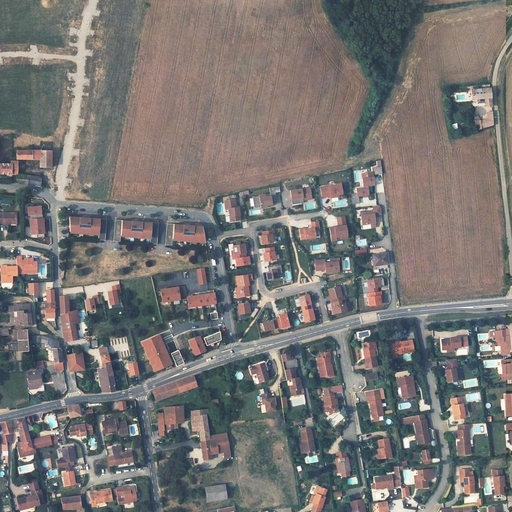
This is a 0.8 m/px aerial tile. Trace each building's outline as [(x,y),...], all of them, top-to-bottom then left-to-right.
[(473,89),(471,89),(472,99),(484,98),(484,102),(486,106),(492,106),(490,88),(478,89),(478,87),(473,87),(473,89)] [(51,150),(17,150),(17,158),(40,159),(40,166),(51,166),(51,150)] [(362,178),(363,186),(372,185),(374,185),(373,174),(382,173),(380,159),(377,160),(377,166),(371,167),(372,171),(367,172),(368,177),(362,178)] [(12,161),(10,161),(10,164),(1,163),(1,173),(17,173),(17,174),(17,161),(12,161)] [(17,174),(17,173),(17,180),(19,184),(21,184),(28,185),(29,175),(17,174)] [(41,177),(29,175),(28,185),(39,186),(41,177)] [(377,192),(384,192),(383,175),(376,176),(376,182),(377,192)] [(340,184),(320,187),(322,197),(327,196),(330,196),(330,198),(338,196),(338,195),(337,191),(342,191),(340,184)] [(372,191),(372,185),(363,186),(356,187),(357,193),(351,193),(352,204),(359,203),(358,195),(368,194),(368,192),(372,191)] [(310,188),(290,191),(292,205),(302,203),(301,200),(303,200),(312,199),(310,188)] [(259,195),(259,196),(252,197),(254,207),(260,206),(261,208),(266,207),(266,205),(268,205),(269,206),(272,206),(271,203),(276,203),(275,193),(270,194),(270,196),(264,197),(264,195),(259,195)] [(236,207),(234,199),(224,201),(225,209),(228,209),(230,222),(240,220),(239,215),(238,215),(238,212),(239,211),(238,207),(236,207)] [(382,214),(381,207),(378,204),(373,205),(373,210),(360,212),(362,224),(371,223),(371,227),(376,226),(374,215),(382,214)] [(42,214),(42,210),(41,210),(41,206),(27,207),(28,215),(29,215),(42,214)] [(16,213),(0,213),(0,222),(4,223),(4,224),(9,224),(9,222),(16,221),(16,213)] [(44,225),(43,218),(42,214),(29,215),(30,226),(44,225)] [(344,215),(337,216),(338,225),(330,226),(332,240),(337,239),(336,236),(341,235),(345,234),(344,229),(347,228),(344,215)] [(80,217),(69,216),(70,231),(73,231),(74,229),(78,229),(78,232),(89,232),(89,230),(94,230),(94,233),(99,233),(98,239),(106,240),(107,218),(90,217),(90,223),(79,222),(80,217)] [(132,220),(115,219),(114,241),(120,241),(121,235),(126,235),(126,233),(130,233),(130,235),(141,236),(141,233),(146,234),(146,236),(151,237),(150,243),(158,243),(159,222),(142,221),(142,226),(131,226),(132,220)] [(319,229),(318,220),(311,221),(312,227),(304,228),(304,227),(299,227),(301,238),(315,236),(314,230),(319,229)] [(184,223),(167,222),(166,244),(173,244),(173,238),(178,238),(178,236),(183,236),(182,239),(193,239),(194,237),(198,237),(198,240),(205,240),(202,224),(194,224),(194,229),(184,229),(184,223)] [(44,233),(44,225),(30,226),(31,234),(37,234),(37,238),(44,237),(44,233)] [(273,229),(262,231),(263,235),(260,235),(261,243),(273,241),(271,233),(274,233),(273,229)] [(358,248),(368,246),(367,239),(356,240),(358,248)] [(246,242),(232,245),(233,250),(231,250),(232,254),(245,252),(244,247),(247,247),(246,242)] [(322,244),(312,245),(313,252),(308,252),(308,254),(323,253),(322,244)] [(273,246),(265,248),(265,252),(263,252),(264,260),(275,259),(273,251),(274,251),(273,246)] [(245,252),(232,254),(232,258),(235,258),(236,265),(249,263),(248,256),(246,256),(245,252)] [(386,253),(372,254),(374,265),(388,264),(386,253)] [(24,262),(21,262),(21,260),(21,256),(16,256),(17,266),(17,273),(26,272),(26,269),(35,269),(35,263),(32,263),(32,258),(24,258),(24,260),(24,262)] [(324,259),(314,260),(315,270),(323,270),(323,268),(325,268),(325,272),(334,271),(334,267),(338,267),(338,261),(339,261),(338,258),(331,258),(331,262),(324,262),(324,259)] [(280,264),(269,266),(270,269),(268,271),(266,271),(267,279),(277,278),(276,273),(282,272),(280,264)] [(7,268),(1,269),(1,280),(12,280),(12,275),(17,275),(17,273),(17,266),(7,266),(7,268)] [(206,282),(203,267),(196,268),(199,283),(206,282)] [(251,274),(238,276),(238,282),(237,283),(237,287),(248,285),(248,280),(249,280),(252,279),(251,274)] [(377,286),(384,285),(383,277),(367,279),(368,287),(370,287),(371,292),(378,291),(377,286)] [(108,291),(111,304),(119,303),(118,293),(122,293),(120,283),(112,285),(112,289),(108,291)] [(248,285),(237,287),(234,287),(236,297),(249,295),(249,292),(248,292),(248,290),(250,290),(249,285),(248,285)] [(341,285),(328,289),(329,294),(330,294),(331,298),(330,298),(331,302),(341,300),(342,300),(340,292),(342,292),(341,285)] [(180,298),(177,286),(160,289),(162,301),(180,298)] [(381,299),(380,295),(382,294),(381,290),(378,291),(371,292),(369,292),(369,296),(368,296),(369,305),(381,303),(381,299)] [(215,302),(213,292),(186,296),(188,306),(215,302)] [(68,295),(59,296),(59,300),(60,311),(60,312),(60,314),(69,312),(68,295)] [(309,295),(299,297),(302,310),(312,308),(311,303),(310,303),(309,300),(310,300),(309,295)] [(53,297),(46,297),(46,301),(45,301),(45,317),(47,318),(54,317),(54,308),(55,302),(53,302),(53,297)] [(341,300),(331,302),(332,306),(334,306),(335,312),(346,310),(345,303),(342,304),(341,300)] [(248,302),(238,303),(240,313),(249,312),(248,302)] [(19,304),(14,304),(14,306),(14,311),(15,318),(12,318),(13,324),(23,324),(31,324),(30,313),(30,310),(29,303),(19,304)] [(258,309),(255,307),(250,316),(253,318),(258,309)] [(312,308),(302,310),(305,321),(315,318),(314,315),(313,315),(313,313),(312,308)] [(69,312),(60,314),(62,324),(64,338),(64,341),(76,339),(77,339),(74,323),(73,318),(79,317),(77,310),(69,312)] [(286,313),(279,315),(280,318),(276,319),(278,328),(289,325),(286,313)] [(276,319),(272,320),(272,321),(262,323),(264,331),(278,328),(276,319)] [(26,329),(18,329),(18,341),(10,341),(10,348),(10,351),(24,351),(28,350),(27,341),(26,329)] [(207,345),(223,339),(221,330),(204,337),(207,345)] [(500,332),(494,332),(495,343),(497,343),(499,342),(500,347),(500,352),(501,352),(509,351),(510,351),(508,330),(500,331),(500,332)] [(174,362),(161,333),(142,341),(155,371),(174,362)] [(32,340),(27,341),(28,350),(32,350),(34,362),(40,361),(38,351),(37,351),(35,342),(35,335),(32,335),(32,340)] [(208,350),(201,335),(189,340),(195,355),(208,350)] [(58,341),(49,338),(47,343),(48,348),(52,348),(59,347),(58,344),(58,341)] [(447,340),(441,341),(442,351),(446,351),(451,350),(451,349),(453,349),(460,348),(459,338),(450,339),(450,340),(450,342),(447,342),(447,340)] [(396,343),(389,344),(391,354),(396,353),(396,354),(414,351),(412,340),(400,342),(396,343)] [(365,348),(367,359),(365,359),(367,368),(376,366),(373,347),(372,341),(363,343),(363,348),(365,348)] [(59,347),(52,348),(53,353),(54,362),(62,361),(61,350),(59,347)] [(106,347),(98,348),(100,355),(108,354),(106,347)] [(186,362),(183,357),(180,349),(172,352),(176,362),(175,363),(176,366),(186,362)] [(81,352),(66,355),(69,371),(73,370),(82,369),(84,369),(81,352)] [(331,367),(330,359),(331,359),(330,353),(321,355),(322,359),(318,360),(321,374),(323,373),(324,378),(328,377),(330,378),(334,377),(333,369),(331,370),(331,367)] [(108,354),(100,355),(101,360),(101,362),(102,367),(105,366),(107,375),(112,375),(108,354)] [(62,361),(54,362),(55,371),(63,369),(62,361)] [(511,363),(511,361),(501,362),(502,376),(501,376),(502,382),(511,381),(511,375),(511,369),(511,365),(511,363)] [(265,364),(251,368),(253,375),(258,374),(261,383),(270,380),(265,364)] [(456,364),(446,366),(447,371),(444,371),(447,384),(457,382),(455,374),(455,370),(457,369),(456,364)] [(102,367),(97,368),(102,393),(108,392),(113,391),(115,391),(112,375),(107,375),(105,366),(102,367)] [(34,370),(27,371),(29,386),(37,385),(40,384),(39,373),(41,373),(40,368),(35,368),(35,370),(34,370)] [(291,381),(292,387),(290,387),(291,392),(292,391),(293,396),(301,394),(300,390),(299,386),(301,385),(299,378),(297,378),(295,369),(285,371),(288,382),(291,381)] [(193,375),(176,381),(180,392),(196,386),(193,376),(193,375)] [(412,375),(397,378),(398,386),(402,385),(404,397),(415,395),(412,375)] [(176,381),(152,390),(153,392),(156,400),(180,392),(176,381)] [(367,392),(367,397),(368,402),(370,402),(372,417),(383,415),(380,399),(379,394),(378,389),(367,392)] [(324,397),(320,398),(322,407),(323,407),(327,406),(328,409),(329,411),(331,415),(339,411),(336,405),(338,405),(337,399),(336,400),(334,392),(325,394),(326,397),(324,397)] [(272,399),(272,394),(263,395),(263,400),(266,400),(266,403),(267,411),(276,410),(274,398),(272,399)] [(461,398),(450,400),(454,421),(465,419),(463,412),(463,407),(461,398)] [(127,409),(126,400),(118,401),(119,410),(127,409)] [(78,404),(67,407),(69,417),(80,414),(79,411),(78,408),(78,404)] [(182,406),(165,407),(165,413),(176,412),(176,417),(183,417),(182,406)] [(166,427),(174,427),(174,422),(173,417),(176,417),(176,412),(165,413),(165,419),(166,423),(166,427)] [(206,413),(191,416),(191,421),(206,419),(206,413)] [(414,421),(415,427),(419,427),(417,420),(419,420),(418,415),(403,418),(404,423),(414,421)] [(28,417),(16,420),(20,434),(28,431),(25,423),(29,422),(28,417)] [(117,419),(102,421),(103,432),(109,431),(119,429),(120,434),(127,433),(125,421),(118,422),(117,419)] [(227,438),(209,440),(208,436),(206,419),(191,421),(192,428),(199,427),(202,450),(203,454),(204,459),(212,458),(211,453),(218,452),(217,446),(222,445),(223,451),(224,458),(231,457),(229,449),(227,439),(227,438)] [(430,442),(426,419),(425,419),(419,420),(417,420),(419,427),(415,427),(417,435),(418,435),(419,439),(418,441),(418,444),(430,442)] [(5,422),(1,423),(3,429),(1,430),(0,432),(1,444),(2,444),(7,444),(7,443),(7,441),(4,434),(12,432),(13,432),(11,427),(7,428),(5,422)] [(90,423),(75,426),(75,429),(69,430),(70,436),(76,435),(77,437),(92,434),(90,423)] [(314,437),(312,427),(301,429),(303,438),(304,443),(306,443),(307,448),(316,447),(314,441),(313,441),(312,437),(314,437)] [(469,430),(459,431),(459,435),(457,435),(458,440),(460,440),(461,443),(459,443),(460,446),(458,446),(459,456),(471,455),(471,445),(470,445),(469,441),(470,441),(469,430)] [(28,431),(20,434),(22,441),(25,450),(32,449),(30,440),(28,431)] [(66,439),(65,435),(68,434),(67,431),(60,434),(62,440),(66,439)] [(14,439),(12,432),(4,434),(7,441),(14,439)] [(55,436),(49,437),(51,444),(57,443),(55,436)] [(43,437),(30,440),(32,449),(36,448),(45,445),(43,437)] [(387,438),(378,440),(380,449),(382,449),(383,458),(391,456),(387,438)] [(120,445),(112,446),(115,464),(133,461),(131,451),(120,453),(121,451),(120,446),(120,445)] [(57,460),(58,467),(73,465),(73,461),(75,461),(72,446),(62,448),(63,459),(57,460)] [(339,463),(340,471),(342,471),(349,469),(347,457),(335,459),(336,464),(339,463)] [(33,463),(17,467),(19,474),(35,470),(33,463)] [(62,472),(64,485),(75,483),(73,471),(72,466),(66,467),(67,472),(62,472)] [(426,469),(417,470),(418,476),(419,488),(428,487),(426,469)] [(468,470),(459,471),(460,479),(463,478),(463,482),(464,488),(466,487),(467,494),(474,493),(472,473),(468,473),(468,470)] [(501,470),(492,471),(493,488),(494,488),(495,495),(503,494),(503,486),(504,486),(503,479),(503,476),(502,476),(501,470)] [(401,485),(399,474),(394,475),(374,477),(376,488),(388,487),(388,485),(392,485),(393,486),(401,485)] [(39,484),(31,486),(33,498),(28,499),(28,498),(18,500),(19,508),(29,506),(29,508),(40,506),(39,503),(44,502),(42,492),(40,492),(39,484)] [(326,489),(317,485),(314,493),(316,493),(315,496),(312,495),(309,500),(322,505),(325,496),(324,496),(326,489)] [(125,503),(130,502),(130,500),(136,499),(134,486),(129,487),(129,488),(126,489),(125,486),(115,488),(115,489),(116,495),(117,495),(118,504),(125,503)] [(225,488),(205,491),(207,502),(227,498),(225,488)] [(94,494),(90,495),(92,506),(96,505),(96,502),(112,500),(110,489),(94,492),(94,494)] [(80,495),(61,498),(63,509),(72,507),(71,506),(81,505),(80,495)] [(363,511),(361,498),(349,500),(351,510),(352,510),(353,509),(353,511),(363,511)] [(386,502),(377,504),(378,511),(383,511),(388,511),(386,502)]
